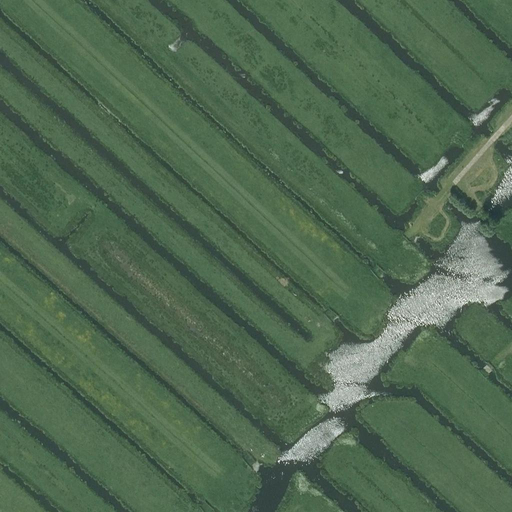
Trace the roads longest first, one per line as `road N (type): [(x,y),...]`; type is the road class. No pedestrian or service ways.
road 1 (track): [(209,0),(431,208),(511,117)]
road 2 (track): [(328,181),(398,249),(431,208)]
